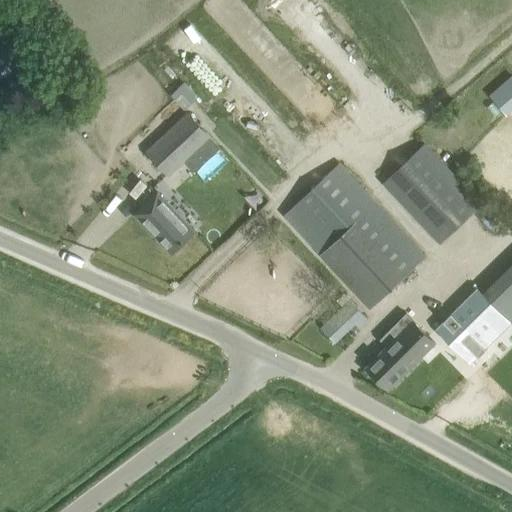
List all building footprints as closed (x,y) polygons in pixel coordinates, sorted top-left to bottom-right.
[(0,52),(0,80),(21,68),(9,48),(0,52)] [(511,75),(490,95),(506,113),(511,108),(511,75)] [(148,152),(168,174),(209,136),(189,114),(148,152)] [(381,184),(439,244),(483,202),(425,141),(381,184)] [(284,214),(371,308),(386,295),(426,257),(339,163),(284,214)] [(158,192),(136,213),(172,251),(194,231),(158,192)] [(479,287),(437,328),(447,338),(470,362),(511,321),(479,287)] [(321,328),(335,342),(364,315),(350,300),(321,328)] [(389,389),(436,341),(406,312),(381,338),(388,344),(366,366),(389,389)]
